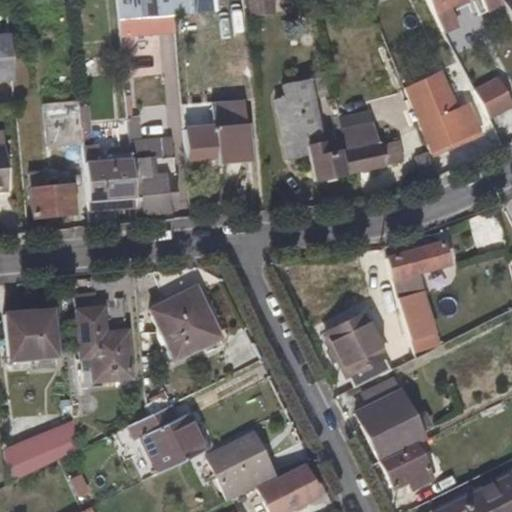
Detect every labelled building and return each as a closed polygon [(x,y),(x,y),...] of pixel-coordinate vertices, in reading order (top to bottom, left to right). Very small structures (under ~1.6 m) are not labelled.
[(116,0),(118,21),(172,17),(170,0),(116,0)] [(247,0),(249,18),(274,16),(272,0),(247,0)] [(424,0),(442,34),(456,27),(447,9),(462,0),(477,0),(485,16),(501,8),(497,0),(424,0)] [(511,0),(497,0),(501,8),(511,27),(511,0)] [(0,80),(11,80),(8,37),(0,37),(0,80)] [(453,110),(437,73),(401,89),(422,145),(440,138),(444,148),(478,132),(466,105),(453,110)] [(511,109),(497,80),(472,92),(488,122),(511,109)] [(301,139),(318,136),(316,122),(307,81),(281,87),(283,99),(272,101),(285,159),(305,155),(301,139)] [(212,126),(181,128),(185,170),(201,169),(201,163),(215,161),(215,167),(250,164),(246,126),(244,127),(243,102),(210,105),(212,126)] [(46,147),(81,143),(77,103),(42,106),(46,147)] [(377,144),(368,113),(335,119),(329,120),(335,152),(321,155),(318,136),(301,139),(305,155),(312,184),(403,162),(396,141),(377,144)] [(0,192),(11,192),(7,147),(0,148),(0,192)] [(140,162),(139,147),(129,148),(130,155),(130,162),(140,162)] [(423,185),(436,180),(426,154),(414,159),(423,185)] [(174,211),(171,159),(140,162),(130,162),(134,200),(135,214),(174,211)] [(107,162),(82,165),(86,204),(134,200),(130,162),(107,162)] [(27,176),(28,190),(45,189),(43,174),(27,176)] [(72,216),(70,187),(45,189),(28,190),(31,220),(72,216)] [(386,258),(392,281),(390,282),(406,362),(435,348),(416,275),(448,267),(442,244),(386,258)] [(207,295),(198,299),(193,289),(148,312),(173,363),(213,343),(218,353),(228,348),(228,338),(207,295)] [(72,298),(73,307),(92,304),(91,296),(72,298)] [(132,380),(124,301),(92,304),(73,307),(79,361),(87,360),(90,383),(132,380)] [(7,363),(54,359),(50,310),(2,315),(7,363)] [(362,315),(321,334),(351,391),(390,370),(362,315)] [(367,409),(353,416),(378,465),(415,445),(422,442),(418,433),(414,423),(392,381),(360,397),(367,409)] [(176,419),(171,405),(160,411),(167,424),(176,419)] [(160,411),(146,418),(122,430),(127,440),(134,437),(154,477),(205,450),(186,414),(176,419),(167,424),(160,411)] [(427,428),(421,419),(414,423),(418,433),(427,428)] [(55,463),(75,452),(73,424),(2,455),(4,488),(55,463)] [(250,435),(204,458),(225,501),(272,478),(250,435)] [(417,490),(433,483),(415,445),(378,465),(393,493),(405,486),(414,482),(417,490)] [(266,511),(289,511),(318,498),(303,468),(266,486),(271,494),(260,499),(266,511)] [(431,511),(511,511),(511,484),(506,474),(431,511)] [(405,486),(409,494),(417,490),(414,482),(405,486)]
